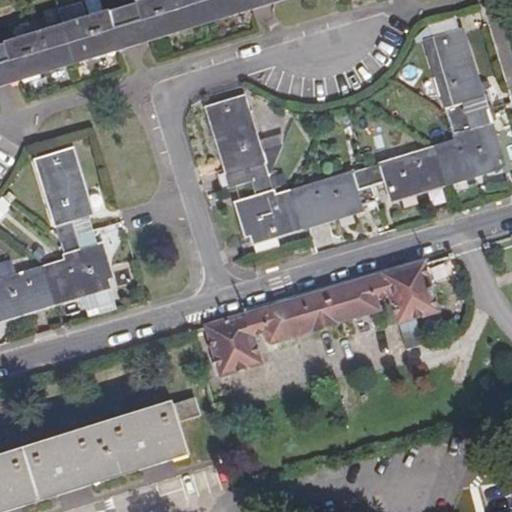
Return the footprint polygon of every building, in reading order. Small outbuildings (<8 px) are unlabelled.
[(150,36),(245,8),(242,0),(153,0),(140,4),(150,36)] [(112,48),(150,36),(140,4),(133,7),(137,23),(115,30),(111,13),(103,16),(112,48)] [(20,76),(112,48),(103,16),(85,21),(81,5),(56,12),(61,28),(11,44),(20,76)] [(137,23),(133,7),(111,13),(115,30),(137,23)] [(466,117),(482,112),(458,33),(457,33),(452,18),(427,25),(432,41),(425,43),(452,136),(470,130),(466,117)] [(0,82),(20,76),(11,44),(2,46),(7,63),(0,65),(0,82)] [(223,191),(235,188),(252,182),(256,196),(273,191),(245,98),(212,108),(230,169),(217,173),(223,191)] [(455,144),(488,134),(482,112),(466,117),(470,130),(452,136),(455,144)] [(384,165),(394,197),(431,186),(439,210),(455,205),(447,180),(498,165),(488,134),(455,144),(384,165)] [(79,216),(88,213),(69,151),(36,161),(64,253),(82,248),(76,226),(82,224),(79,216)] [(511,185),(511,154),(501,158),(509,186),(511,185)] [(347,177),(356,208),(394,197),(384,165),(377,167),(382,185),(359,191),(354,174),(347,177)] [(377,167),(354,174),(359,191),(382,185),(377,167)] [(277,232),(356,208),(347,177),(275,198),(242,208),(251,239),(241,242),(246,258),(281,247),(277,232)] [(235,188),(242,208),(275,198),(273,191),(256,196),(252,182),(235,188)] [(0,221),(15,211),(6,199),(0,203),(0,221)] [(67,262),(100,252),(88,213),(79,216),(82,224),(76,226),(82,248),(64,253),(67,262)] [(0,282),(0,303),(4,316),(110,284),(100,252),(67,262),(0,282)] [(435,260),(210,326),(225,374),(266,362),(258,332),(275,326),(278,335),(388,300),(388,294),(401,288),(419,348),(435,345),(426,316),(448,309),(435,260)] [(188,376),(0,434),(0,511),(16,511),(191,458),(173,399),(194,392),(188,376)]
